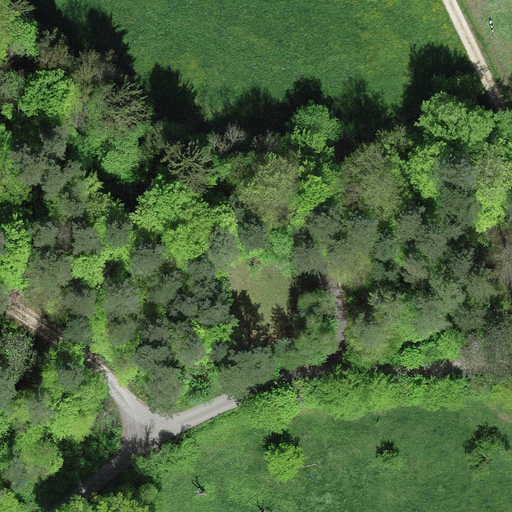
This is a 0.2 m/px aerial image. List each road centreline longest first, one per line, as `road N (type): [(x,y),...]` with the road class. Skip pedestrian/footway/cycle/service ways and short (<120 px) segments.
road 1 (track): [(152,438),(111,380),(0,300)]
road 2 (track): [(448,0),(511,128)]
